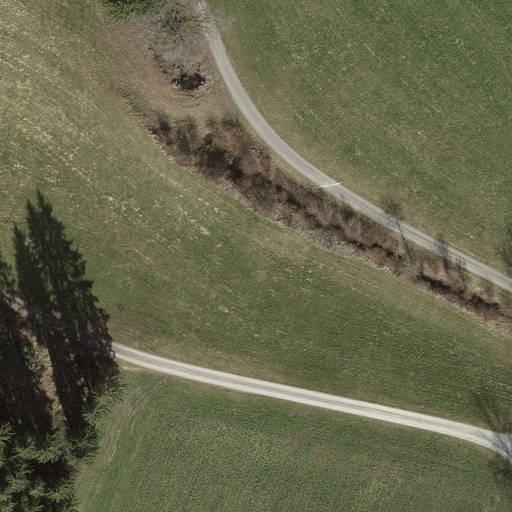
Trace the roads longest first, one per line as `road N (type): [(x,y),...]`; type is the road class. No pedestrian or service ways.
road 1 (track): [(0,299),(129,361),(465,433),(511,451)]
road 2 (track): [(197,0),(240,101),(277,147),(347,199),(511,288)]
